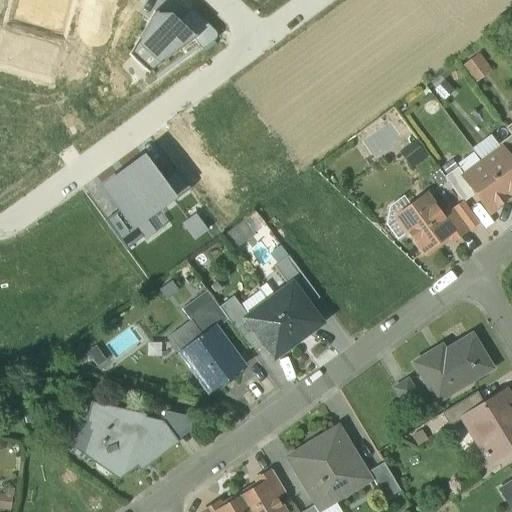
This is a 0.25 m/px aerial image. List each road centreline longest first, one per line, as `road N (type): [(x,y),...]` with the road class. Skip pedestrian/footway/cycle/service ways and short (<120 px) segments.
road 1 (residential): [(155,503),(473,276)]
road 2 (residential): [(0,230),(252,37)]
road 3 (track): [(263,426),(0,363)]
